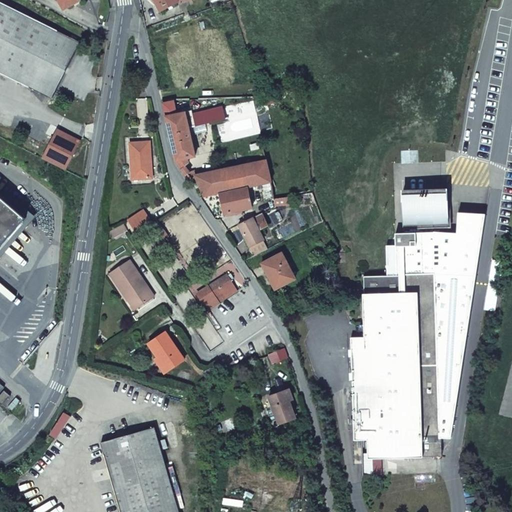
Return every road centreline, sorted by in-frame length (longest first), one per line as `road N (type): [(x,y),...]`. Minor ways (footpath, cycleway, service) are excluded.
road 1 (residential): [(337,511),(279,323),(174,173),(140,33),(125,5)]
road 2 (residential): [(0,451),(36,419),(67,358),(125,5)]
